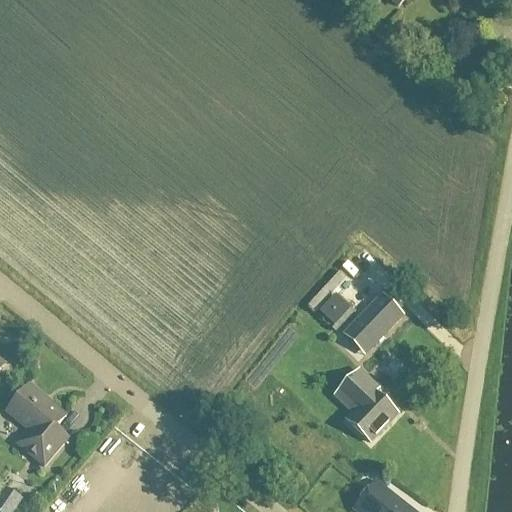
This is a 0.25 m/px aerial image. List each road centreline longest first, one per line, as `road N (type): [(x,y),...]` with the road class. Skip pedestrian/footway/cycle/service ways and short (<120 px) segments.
road 1 (unclassified): [(270,511),(0,286)]
road 2 (unclassified): [(452,511),(511,173)]
